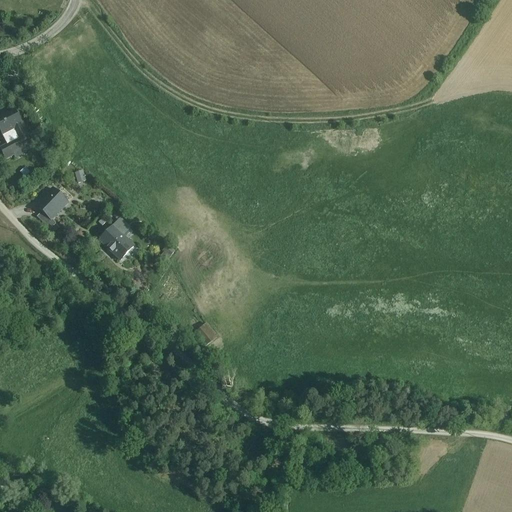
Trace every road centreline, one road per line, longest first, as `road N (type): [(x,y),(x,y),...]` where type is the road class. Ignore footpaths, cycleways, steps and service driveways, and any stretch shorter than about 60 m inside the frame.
road 1 (track): [(511,446),(478,437),(289,428),(248,417),(47,252)]
road 2 (track): [(83,0),(166,87),(212,112),(331,123),(413,109)]
